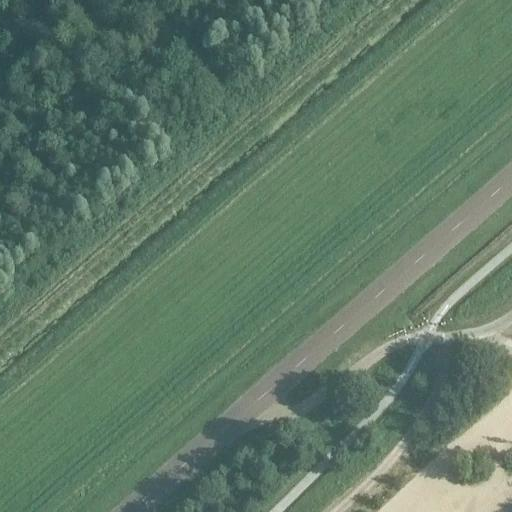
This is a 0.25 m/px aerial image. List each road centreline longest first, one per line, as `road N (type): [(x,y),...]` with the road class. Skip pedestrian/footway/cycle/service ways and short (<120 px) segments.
road 1 (tertiary): [(131,511),(511,179)]
road 2 (track): [(439,340),(436,400),(415,433),(337,511)]
